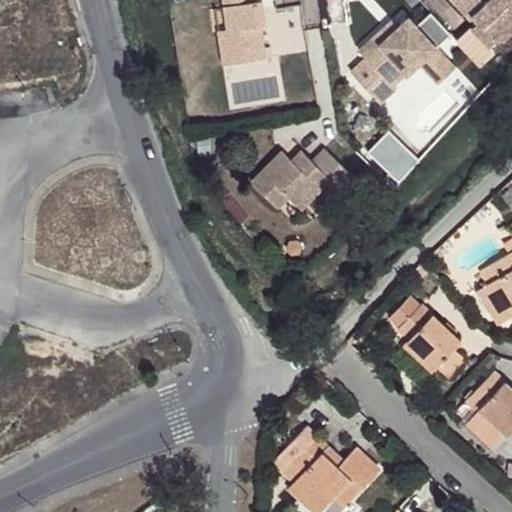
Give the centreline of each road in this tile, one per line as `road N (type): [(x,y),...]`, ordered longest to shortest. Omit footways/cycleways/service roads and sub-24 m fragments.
road 1 (residential): [(88,0),(122,114),(195,291),(226,335),(231,378)]
road 2 (residential): [(231,378),(285,374),(327,348),(511,162)]
road 3 (unclassified): [(231,378),(173,417),(0,493)]
road 4 (unclassified): [(222,511),(231,378)]
